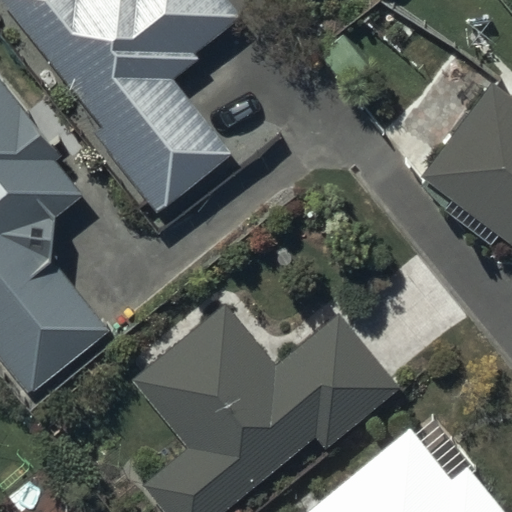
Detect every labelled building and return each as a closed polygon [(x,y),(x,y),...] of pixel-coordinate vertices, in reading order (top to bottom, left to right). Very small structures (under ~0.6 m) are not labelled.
[(11,0),(107,116),(97,125),(158,199),(231,140),(172,68),(199,46),(195,40),(240,3),(237,0),(11,0)] [(0,356),(26,388),(107,323),(48,249),(51,215),(83,190),(56,156),(63,151),(0,72),(0,356)] [(511,91),(488,74),(415,173),(445,195),(440,201),(490,239),(496,231),(511,242),(511,91)] [(276,359),(225,299),(129,375),(186,442),(142,479),(169,511),(217,511),(315,431),(326,444),(400,383),(337,308),(276,359)] [(410,424),(300,511),(506,511),(466,463),(451,475),(410,424)]
